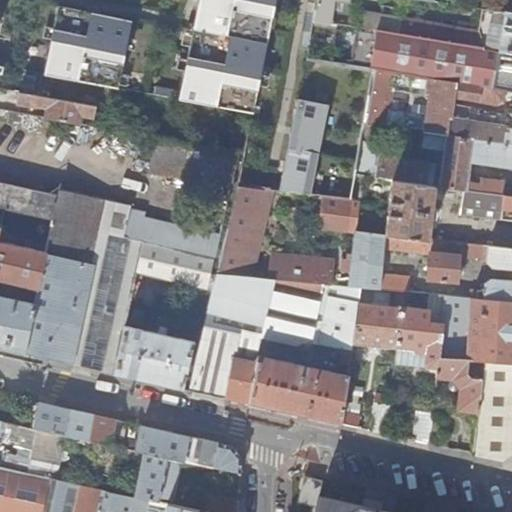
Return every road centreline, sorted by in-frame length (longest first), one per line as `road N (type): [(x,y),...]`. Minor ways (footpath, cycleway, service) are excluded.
road 1 (residential): [(0,377),(266,431)]
road 2 (residential): [(511,480),(266,431)]
